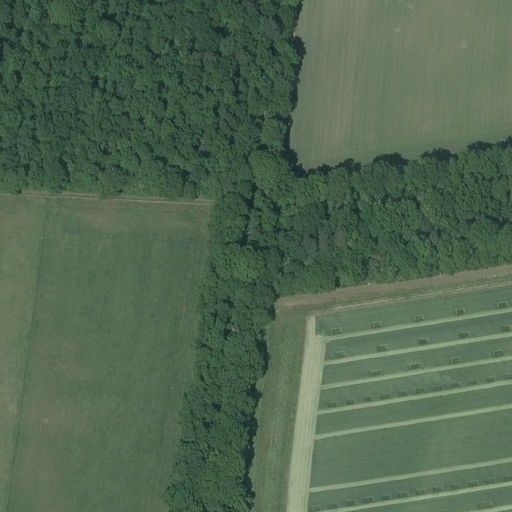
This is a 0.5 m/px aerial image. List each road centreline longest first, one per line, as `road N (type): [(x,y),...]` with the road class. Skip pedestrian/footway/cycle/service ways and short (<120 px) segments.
road 1 (track): [(254,208),(200,511)]
road 2 (track): [(511,179),(308,210),(254,208)]
road 3 (track): [(0,190),(203,197),(254,208)]
